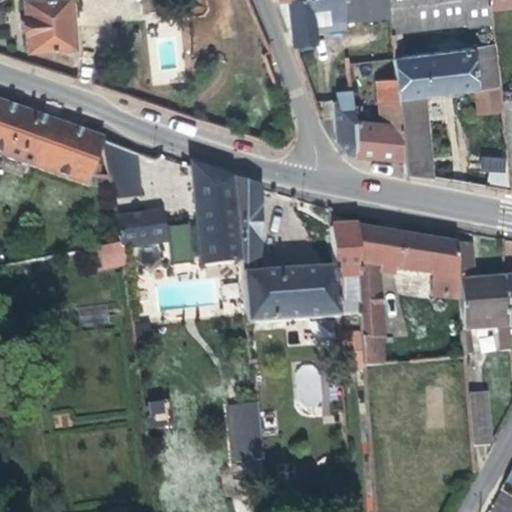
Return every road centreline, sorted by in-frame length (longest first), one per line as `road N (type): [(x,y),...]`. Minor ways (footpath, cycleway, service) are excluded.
road 1 (secondary): [(0,73),(165,139),(318,181)]
road 2 (secondary): [(318,181),(511,213)]
road 3 (residential): [(269,0),(313,131),(318,181)]
